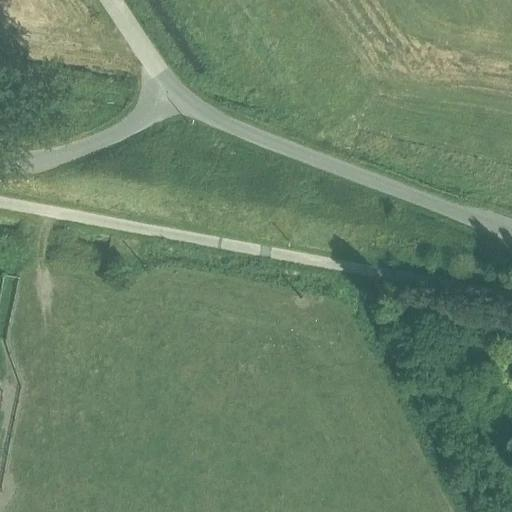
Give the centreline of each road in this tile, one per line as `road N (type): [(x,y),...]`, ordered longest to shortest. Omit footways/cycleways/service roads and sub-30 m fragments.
road 1 (unclassified): [(511,298),(0,202)]
road 2 (unclassified): [(511,233),(170,93)]
road 3 (unclassified): [(170,93),(125,129),(60,157),(0,162)]
